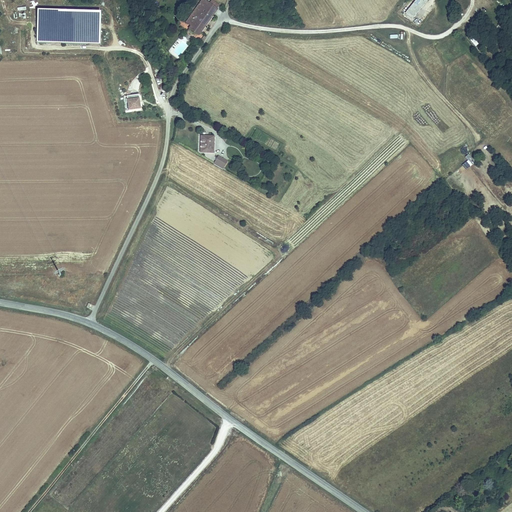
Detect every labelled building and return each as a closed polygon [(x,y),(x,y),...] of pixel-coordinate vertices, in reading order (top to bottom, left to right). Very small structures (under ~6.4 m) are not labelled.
[(404,15),(403,16),(413,24),(433,1),(432,0),(414,0),(406,9),(407,12),(404,15)] [(213,12),(198,2),(196,6),(203,10),(201,13),(207,16),(206,18),(208,19),(213,12)] [(196,6),(183,25),(198,34),(208,19),(206,18),(207,16),(201,13),(203,10),(196,6)] [(100,44),(101,14),(39,12),(38,42),(100,44)] [(470,41),(476,46),(479,44),(472,38),(470,41)] [(139,102),(139,98),(140,98),(139,94),(127,96),(129,104),(131,104),(132,110),(141,109),(140,102),(139,102)] [(200,136),(199,152),(212,153),(213,137),(200,136)] [(455,149),(460,154),(469,146),(464,140),(455,149)] [(213,162),(222,167),(226,161),(217,156),(213,162)] [(470,158),(462,165),(466,170),(474,163),(470,158)]
